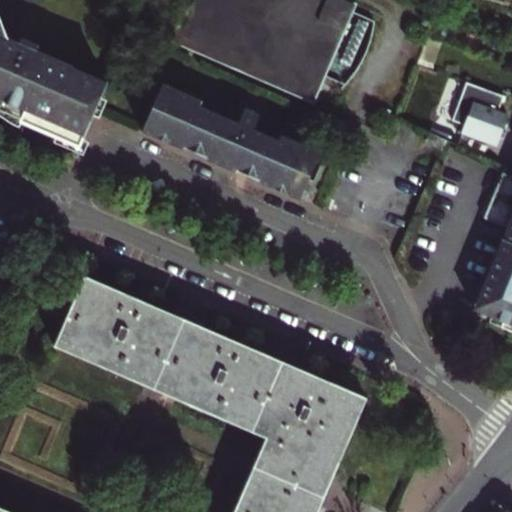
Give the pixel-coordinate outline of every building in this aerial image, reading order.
[(0,0),(0,108),(18,117),(16,122),(19,123),(52,137),(54,138),(56,134),(78,143),(80,141),(91,115),(98,97),(104,83),(5,37),(3,31),(0,24),(0,0)] [(345,0),(182,0),(165,40),(313,104),(324,77),(344,85),(354,69),(360,58),(368,40),(373,21),(352,12),(355,4),(345,0)] [(501,100),(464,85),(449,123),(463,128),(460,137),(496,151),(508,120),(495,115),(501,100)] [(200,109),(201,104),(163,87),(142,132),(246,177),(299,200),(319,155),(281,139),(279,144),(252,132),(258,117),(243,110),(236,125),(200,109)] [(95,112),(101,98),(98,97),(91,115),(96,117),(98,113),(95,112)] [(104,100),(101,98),(95,112),(98,113),(104,100)] [(0,120),(1,121),(17,128),(19,123),(16,122),(18,117),(0,108),(0,120)] [(444,137),(428,131),(425,140),(435,144),(434,146),(440,148),(444,137)] [(85,143),(80,141),(78,143),(56,134),(54,138),(52,137),(50,143),(80,155),(85,143)] [(511,166),(506,164),(492,196),(484,216),(507,226),(501,240),(471,307),(488,315),(511,325),(511,166)] [(0,511),(317,511),(319,508),(334,473),(367,399),(211,331),(163,310),(84,276),(54,346),(144,385),(154,390),(235,425),(246,430),(266,439),(257,459),(248,480),(234,511),(11,511),(0,507),(0,511)] [(511,326),(511,325),(488,315),(485,320),(511,330),(511,326)]
